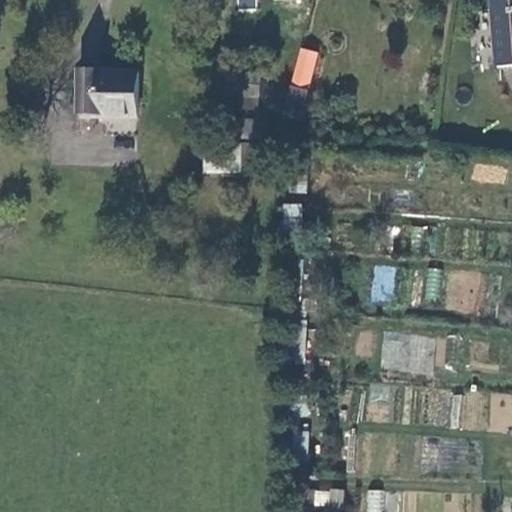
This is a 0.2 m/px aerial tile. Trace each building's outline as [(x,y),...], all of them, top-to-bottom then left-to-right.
[(496,70),(511,68),(511,14),(491,16),(496,70)] [(301,51),(292,86),(310,90),(318,55),(301,51)] [(82,70),(80,113),(105,114),(105,118),(139,120),(141,72),(82,70)] [(233,73),(231,109),(259,111),(261,75),(233,73)] [(292,91),(285,120),(301,124),(308,95),(292,91)] [(204,149),(202,172),(239,175),(241,152),(204,149)] [(244,155),(244,174),(270,174),(269,154),(244,155)] [(374,265),(370,300),(392,303),(396,267),(374,265)] [(425,296),(437,297),(440,269),(428,267),(425,296)] [(491,431),(511,431),(511,393),(492,393),(491,431)] [(292,430),(292,457),(308,457),(308,430),(292,430)] [(342,508),(343,489),(314,488),(313,507),(342,508)] [(367,489),(366,511),(382,511),(382,489),(367,489)] [(385,492),(383,511),(395,511),(397,493),(385,492)]
